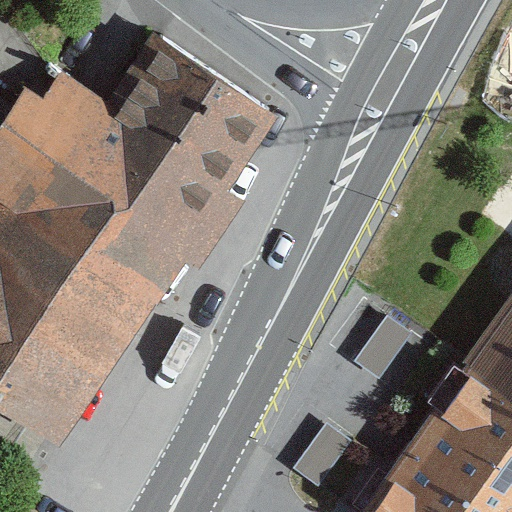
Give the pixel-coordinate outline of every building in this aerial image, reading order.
[(0,129),(0,379),(35,404),(58,419),(268,105),(160,32),(112,104),(87,87),(64,71),(43,102),(26,90),(0,129)] [(282,113),(268,105),(58,419),(71,428),(186,257),(200,267),(245,201),(230,191),(282,113)] [(511,302),(473,357),(511,384),(511,302)] [(380,379),(413,333),(388,315),(355,362),(380,379)] [(406,450),(361,511),(511,511),(511,384),(473,357),(406,450)] [(318,488),(352,442),(327,423),(293,469),(318,488)]
